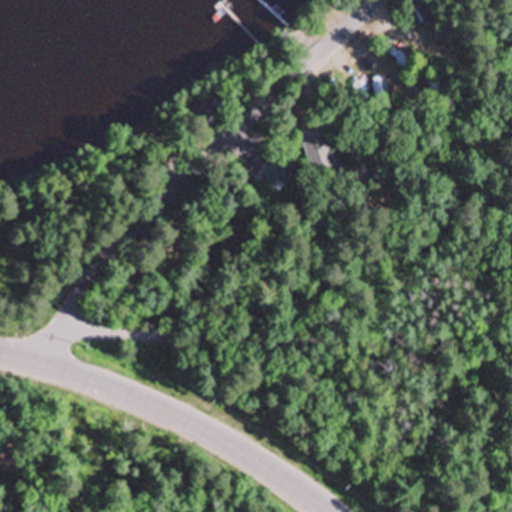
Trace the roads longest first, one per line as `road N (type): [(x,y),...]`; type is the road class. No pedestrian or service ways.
road 1 (residential): [(37,364),(112,256),(370,0)]
road 2 (residential): [(61,327),(511,340)]
road 3 (secondary): [(0,355),(184,421),(327,511)]
